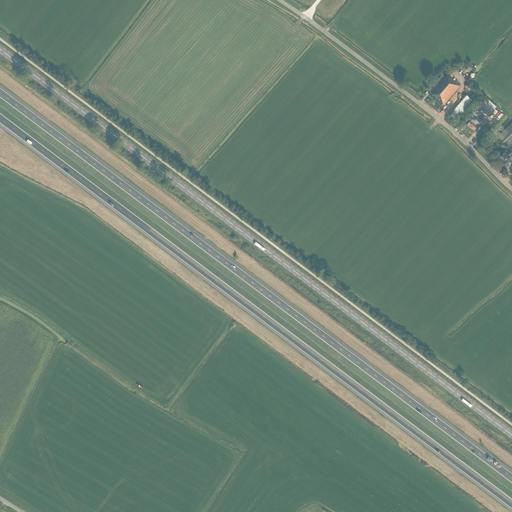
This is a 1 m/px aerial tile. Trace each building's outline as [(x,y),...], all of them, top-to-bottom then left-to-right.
[(451,80),(447,77),(445,78),(442,76),(436,83),(439,85),(431,95),(444,105),(460,87),(451,79),(451,80)] [(475,92),(469,99),(467,96),(454,111),(460,117),(473,102),(474,103),(480,97),(475,92)] [(481,113),(488,119),(496,111),(495,110),(485,100),(472,113),(473,113),(467,120),(469,123),(475,116),(477,117),(481,113)] [(468,126),(474,131),(478,127),(482,121),(478,118),(476,120),(476,119),(475,120),(474,119),(468,126)] [(511,123),(498,138),(509,149),(511,151),(511,152),(508,157),(505,154),(499,159),(503,163),(503,164),(507,168),(508,167),(509,168),(511,166),(510,165),(511,163),(511,161),(511,123)]
